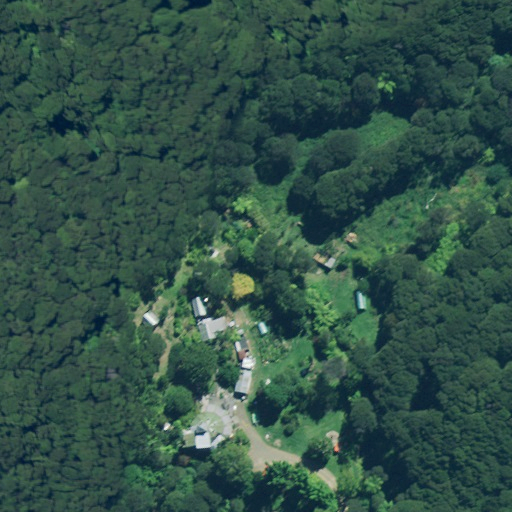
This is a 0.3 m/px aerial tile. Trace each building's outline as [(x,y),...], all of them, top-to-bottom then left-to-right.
[(199,320),(192,322),(198,344),(229,336),(224,316),(214,318),(212,310),(207,311),(204,301),(195,303),(199,320)] [(245,334),(234,337),(245,371),(256,368),(245,334)] [(253,374),(240,372),(236,392),(249,395),(253,374)] [(214,404),(209,404),(208,413),(206,413),(204,413),(202,414),(200,415),(198,416),(197,417),(196,418),(194,420),(193,422),(193,423),(192,425),(192,427),(192,429),(192,431),(193,433),(186,434),(186,435),(186,437),(186,439),(186,440),(187,442),(188,443),(188,444),(190,445),(191,446),(192,447),(193,448),(195,448),(197,448),(198,449),(200,448),(200,453),(202,454),(206,454),(211,454),(215,453),(219,452),(223,449),(226,447),(229,443),(231,439),(233,435),(233,431),(233,426),(232,422),(231,418),(228,414),(225,411),(222,408),(218,406),(214,404)] [(316,420),(315,420),(313,420),(312,421),(310,422),(309,423),(308,424),(307,426),(307,427),(307,429),(307,430),(307,432),(308,433),(309,435),(310,436),(311,437),(312,437),(314,438),(316,438),(317,438),(319,438),(320,437),(322,436),(323,435),(324,434),(324,432),(325,431),(325,429),(325,428),(325,426),(324,425),(323,423),(322,422),(321,421),(319,420),(318,420),(316,420)]
